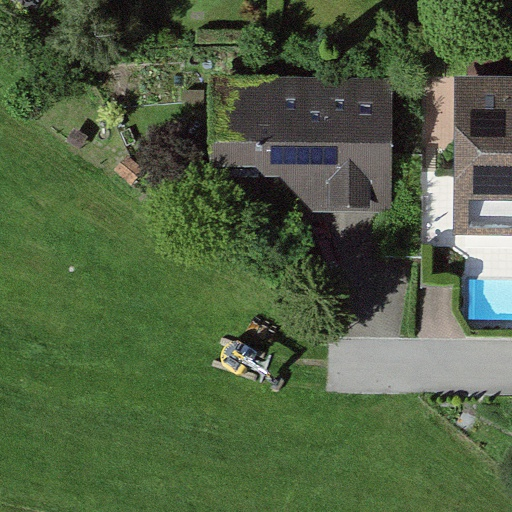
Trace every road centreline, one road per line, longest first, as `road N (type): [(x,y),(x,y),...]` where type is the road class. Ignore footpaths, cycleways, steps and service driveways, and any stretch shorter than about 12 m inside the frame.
road 1 (residential): [(333,365),(0,343)]
road 2 (residential): [(333,365),(511,366)]
